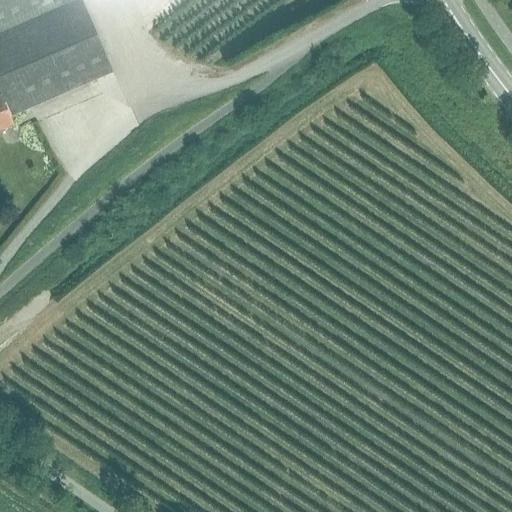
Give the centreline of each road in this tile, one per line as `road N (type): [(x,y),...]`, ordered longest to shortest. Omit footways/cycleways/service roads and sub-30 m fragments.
road 1 (unclassified): [(0,290),(288,58),(382,0)]
road 2 (unclassified): [(112,511),(0,431)]
